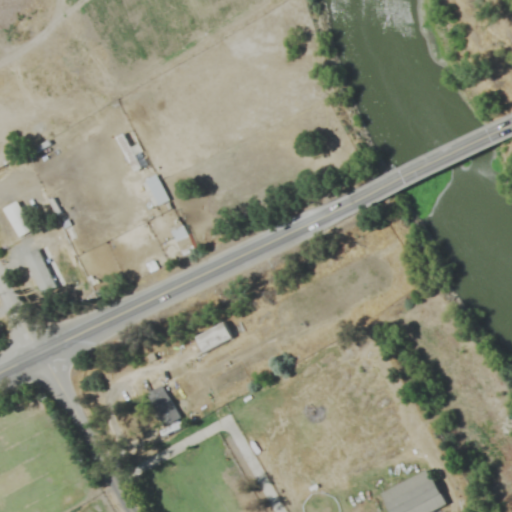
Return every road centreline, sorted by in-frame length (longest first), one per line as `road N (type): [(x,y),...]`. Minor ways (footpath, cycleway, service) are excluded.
road 1 (primary): [(0,373),(348,202)]
road 2 (residential): [(0,278),(134,511)]
road 3 (primary): [(511,124),(348,202)]
